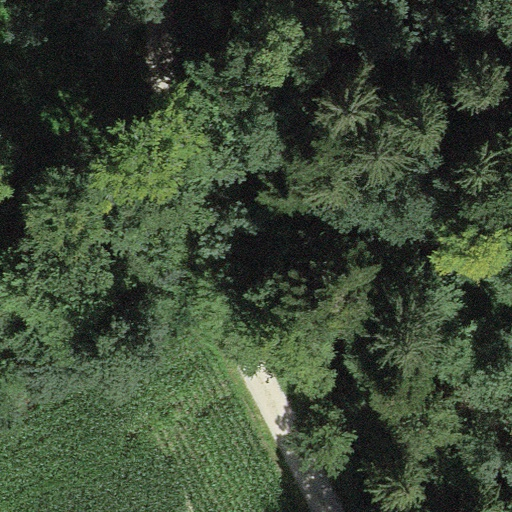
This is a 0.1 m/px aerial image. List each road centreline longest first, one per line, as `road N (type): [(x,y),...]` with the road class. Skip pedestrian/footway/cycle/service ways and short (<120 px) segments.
road 1 (track): [(329,511),(238,337),(194,207)]
road 2 (track): [(194,207),(159,78),(158,0)]
